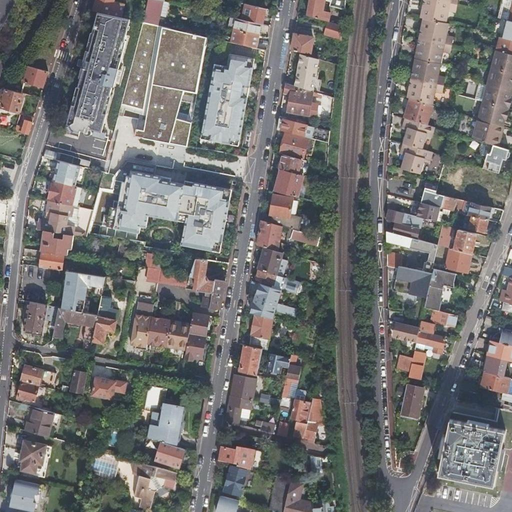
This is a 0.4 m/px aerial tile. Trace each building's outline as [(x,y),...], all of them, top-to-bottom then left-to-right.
[(96,0),(93,10),(98,11),(103,13),(114,15),(117,1),(114,1),(114,0),(96,0)] [(162,0),(160,0),(147,0),(145,10),(160,13),(162,0)] [(308,0),(306,15),(327,21),(329,21),(331,11),(324,9),(325,0),(308,0)] [(345,8),(345,0),(331,0),(331,5),(345,8)] [(457,3),(439,0),(422,0),(419,17),(422,17),(446,22),(448,10),(455,11),(457,3)] [(511,21),(511,0),(501,0),(497,17),(507,20),(511,21)] [(248,20),(261,23),(263,24),(266,9),(252,5),(248,20)] [(145,10),(143,21),(158,24),(160,13),(145,10)] [(96,128),(102,130),(107,113),(104,113),(109,95),(110,95),(112,86),(114,86),(116,76),(115,76),(117,68),(119,69),(121,59),(118,58),(123,41),(124,41),(130,19),(114,15),(103,13),(98,11),(92,33),(94,33),(89,51),(86,50),(83,60),(79,59),(77,66),(82,68),(79,78),(80,79),(78,88),(79,89),(75,106),(72,105),(66,126),(71,132),(80,134),(81,129),(85,130),(86,126),(93,128),(96,128)] [(422,17),(418,37),(451,44),(453,36),(446,34),(448,23),(446,22),(422,17)] [(237,18),(234,29),(259,35),(261,23),(248,20),(246,20),(237,18)] [(511,21),(507,20),(502,37),(511,39),(511,21)] [(158,24),(143,21),(120,104),(147,110),(144,130),(136,128),(134,135),(186,145),(191,121),(178,113),(184,88),(197,90),(207,36),(158,24)] [(342,25),(329,21),(327,21),(324,31),(339,36),(342,25)] [(467,42),(482,46),(485,32),(470,28),(467,42)] [(234,29),(231,41),(256,47),(259,35),(234,29)] [(293,33),(291,49),(310,53),(313,37),(293,33)] [(511,39),(502,37),(499,36),(496,49),(511,53),(511,39)] [(451,44),(418,37),(414,58),(440,63),(443,51),(450,52),(451,44)] [(490,66),(511,71),(511,53),(496,49),(495,49),(490,66)] [(312,91),(319,93),(322,79),(316,78),(319,58),(300,53),(294,85),(312,91)] [(254,58),(230,54),(228,67),(223,66),(223,69),(213,68),(201,134),(209,135),(208,139),(231,143),(231,139),(239,141),(247,96),(243,95),(245,86),(249,87),(254,58)] [(414,58),(410,78),(444,84),(445,76),(438,75),(440,63),(414,58)] [(23,81),(11,78),(2,87),(6,88),(21,92),(24,81),(43,86),(48,71),(28,65),(23,81)] [(486,83),(511,90),(511,71),(490,66),(486,83)] [(406,96),(409,97),(432,104),(435,91),(442,92),(444,84),(410,78),(406,96)] [(285,83),(283,93),(291,94),(288,110),(314,115),(316,103),(310,102),(312,91),(294,85),(285,83)] [(481,100),(508,107),(511,90),(486,83),(481,100)] [(21,92),(6,88),(0,107),(18,112),(24,93),(21,92)] [(404,117),(426,124),(432,104),(409,97),(404,117)] [(478,118),(503,125),(508,107),(481,100),(477,117),(478,118)] [(279,115),(277,129),(286,131),(315,138),(328,142),(330,130),(305,124),(296,122),(283,118),(283,116),(279,115)] [(405,129),(402,143),(422,149),(427,133),(432,135),(435,126),(426,124),(404,117),(401,128),(405,129)] [(24,118),(20,131),(28,133),(29,130),(32,121),(24,118)] [(497,145),(503,125),(478,118),(472,137),(492,144),(497,145)] [(301,158),(310,160),(315,138),(286,131),(282,144),(280,153),(283,153),(301,158)] [(404,155),(400,168),(420,174),(425,159),(431,160),(433,152),(422,149),(402,143),(399,153),(404,155)] [(498,171),(500,164),(501,161),(504,162),(508,148),(497,145),(492,144),(489,153),(487,152),(482,166),(498,171)] [(61,152),(59,159),(72,163),(74,155),(61,152)] [(281,168),(298,173),(301,158),(283,153),(279,168),(281,168)] [(59,159),(53,180),(75,186),(78,173),(83,175),(85,166),(78,164),(72,163),(59,159)] [(105,165),(91,161),(89,166),(104,170),(106,166),(105,166),(105,165)] [(177,245),(219,252),(229,188),(194,183),(196,171),(145,163),(143,170),(117,166),(111,207),(105,206),(100,235),(138,241),(142,219),(148,220),(149,216),(180,221),(177,245)] [(275,190),(297,196),(302,174),(298,173),(281,168),(275,190)] [(474,175),(471,187),(470,191),(480,194),(481,190),(505,196),(508,185),(474,175)] [(75,186),(53,180),(53,183),(50,182),(48,192),(50,192),(48,201),(49,201),(71,205),(76,186),(75,186)] [(425,182),(424,189),(436,193),(438,185),(425,182)] [(424,189),(420,202),(436,206),(439,207),(440,207),(444,194),(436,193),(424,189)] [(289,227),(296,230),(299,216),(295,216),(298,200),(292,199),(293,197),(273,194),(270,214),(272,214),(275,215),(273,223),(282,225),(289,227)] [(444,194),(440,207),(454,211),(461,212),(464,200),(444,194)] [(64,233),(73,234),(75,226),(66,224),(68,216),(71,217),(74,206),(49,201),(46,212),(52,213),(50,221),(45,220),(39,218),(36,228),(44,230),(55,231),(64,233)] [(488,219),(491,206),(471,201),(468,214),(488,219)] [(436,206),(420,202),(417,215),(422,217),(433,219),(436,220),(439,207),(436,206)] [(490,217),(500,220),(504,210),(493,207),(490,217)] [(387,218),(387,219),(395,222),(411,226),(420,228),(422,217),(417,215),(389,208),(387,218)] [(468,228),(485,232),(488,219),(471,215),(468,228)] [(264,246),(277,250),(279,238),(281,238),(282,236),(280,235),(282,225),(273,223),(271,222),(261,220),(257,244),(264,246)] [(395,222),(393,231),(409,235),(411,226),(395,222)] [(449,236),(451,227),(443,224),(440,234),(449,236)] [(317,245),(320,236),(296,230),(289,227),(286,236),(317,245)] [(454,247),(472,252),(477,233),(459,229),(454,247)] [(55,231),(44,230),(42,244),(41,251),(65,254),(67,254),(68,248),(72,248),(73,234),(64,233),(63,238),(54,236),(55,231)] [(387,240),(390,241),(430,252),(427,262),(429,263),(427,271),(432,273),(433,268),(432,267),(438,243),(409,235),(393,231),(387,230),(387,240)] [(104,239),(92,237),(90,250),(102,252),(104,239)] [(130,256),(133,243),(121,241),(118,254),(130,256)] [(276,273),(280,275),(282,270),(278,269),(283,252),(277,250),(264,246),(257,267),(259,268),(276,273)] [(445,268),(467,273),(472,252),(454,247),(450,246),(445,268)] [(396,257),(394,267),(398,268),(399,265),(401,265),(402,261),(401,261),(403,254),(387,250),(387,254),(396,257)] [(65,254),(41,251),(39,266),(63,269),(65,254)] [(147,267),(160,269),(166,269),(167,262),(156,261),(156,254),(145,253),(145,258),(148,258),(147,267)] [(387,265),(394,267),(396,257),(387,254),(387,265)] [(205,274),(208,260),(196,258),(191,273),(191,275),(197,276),(195,289),(204,290),(205,291),(214,292),(215,281),(209,280),(205,274)] [(399,265),(398,268),(393,289),(426,297),(432,273),(427,271),(401,265),(399,265)] [(511,267),(504,266),(502,273),(511,276),(511,275),(511,267)] [(189,274),(149,268),(147,278),(187,284),(189,274)] [(259,268),(258,270),(256,278),(261,279),(260,282),(281,288),(297,294),(301,281),(280,275),(276,273),(259,268)] [(460,288),(464,275),(444,270),(433,268),(432,273),(426,297),(425,303),(425,304),(425,305),(425,304),(424,307),(427,307),(433,309),(440,311),(447,312),(449,302),(448,302),(452,286),(460,288)] [(68,270),(63,308),(83,312),(88,284),(96,285),(91,314),(98,315),(100,306),(102,294),(106,276),(68,270)] [(511,275),(511,276),(508,289),(505,300),(505,301),(503,301),(501,309),(511,311),(511,275)] [(123,294),(132,296),(136,280),(126,279),(123,294)] [(220,309),(225,281),(216,279),(215,281),(214,292),(205,291),(204,290),(201,305),(220,309)] [(281,288),(260,282),(255,297),(276,303),(281,288)] [(102,318),(117,321),(119,310),(109,308),(112,296),(102,294),(100,306),(104,307),(102,318)] [(299,309),(276,303),(255,297),(250,312),(255,313),(272,317),(274,310),(297,316),(299,309)] [(59,307),(28,300),(26,308),(28,308),(24,329),(43,333),(45,320),(56,322),(59,307)] [(147,342),(152,317),(154,306),(138,303),(130,344),(135,345),(135,347),(146,349),(147,342)] [(95,328),(93,340),(104,342),(107,329),(115,331),(117,321),(102,318),(104,307),(100,306),(98,315),(98,316),(98,317),(96,328),(95,328)] [(60,341),(65,319),(86,324),(83,339),(92,341),(93,340),(95,328),(96,328),(98,317),(98,316),(98,315),(91,314),(83,312),(63,308),(59,307),(56,322),(52,340),(60,341)] [(433,309),(427,307),(426,310),(433,311),(431,318),(434,321),(454,325),(456,314),(447,312),(440,311),(433,309)] [(209,316),(193,313),(191,324),(189,333),(206,336),(209,316)] [(267,348),(273,317),(272,317),(255,313),(249,345),(261,347),(267,348)] [(483,323),(496,326),(498,318),(486,315),(483,323)] [(171,320),(152,317),(147,342),(167,346),(171,320)] [(191,324),(171,320),(167,346),(186,349),(188,338),(189,333),(191,324)] [(436,324),(421,321),(420,322),(419,328),(419,329),(428,331),(434,333),(436,324)] [(419,328),(398,322),(397,328),(396,328),(394,336),(416,341),(419,329),(419,328)] [(511,329),(499,326),(499,327),(499,330),(501,335),(500,338),(492,336),(491,340),(511,344),(511,329)] [(416,341),(413,358),(410,370),(409,376),(420,378),(429,353),(426,352),(430,343),(439,346),(437,351),(445,353),(448,338),(427,333),(428,331),(419,329),(416,341)] [(206,336),(189,333),(188,338),(186,349),(185,358),(193,359),(194,356),(202,358),(206,336)] [(511,344),(491,340),(489,346),(488,346),(486,354),(508,359),(511,360),(511,344)] [(256,374),(261,347),(249,345),(244,344),(239,371),(256,374)] [(288,366),(289,363),(290,357),(270,352),(266,369),(280,372),(281,365),(288,366)] [(504,375),(508,359),(486,354),(482,370),(483,371),(504,375)] [(397,367),(410,370),(413,358),(400,355),(397,367)] [(296,387),(301,366),(289,363),(288,366),(285,380),(281,399),(279,405),(291,408),(296,387)] [(26,364),(22,380),(39,385),(54,389),(56,382),(53,382),(56,373),(26,364)] [(83,393),(87,373),(74,371),(70,391),(83,393)] [(510,377),(504,375),(483,371),(482,378),(479,378),(478,386),(484,387),(491,389),(507,392),(510,377)] [(252,399),(257,378),(234,373),(231,394),(252,399)] [(96,376),(92,394),(113,398),(115,390),(125,392),(128,381),(116,378),(116,380),(96,376)] [(35,400),(39,385),(22,380),(18,398),(25,400),(28,398),(35,400)] [(407,383),(400,412),(417,416),(424,387),(407,383)] [(478,386),(467,383),(465,390),(482,394),(484,387),(478,386)] [(293,433),(304,436),(307,420),(305,420),(309,402),(304,401),(306,390),(296,387),(291,408),(290,416),(297,418),(293,433)] [(511,405),(503,403),(503,407),(509,409),(511,409),(511,393),(507,392),(491,389),(490,396),(510,400),(511,398),(511,405)] [(226,418),(229,422),(237,424),(240,408),(249,410),(252,399),(231,394),(226,418)] [(307,420),(304,436),(315,438),(318,422),(322,423),(319,397),(313,396),(307,420)] [(153,411),(149,436),(177,445),(179,430),(180,431),(180,429),(181,429),(183,427),(184,422),(183,420),(182,420),(182,417),(183,406),(172,404),(171,405),(163,403),(163,404),(160,404),(158,412),(153,411)] [(58,428),(62,414),(32,406),(25,430),(49,436),(52,426),(58,428)] [(439,471),(493,483),(505,428),(451,416),(447,432),(446,437),(445,445),(439,471)] [(135,423),(128,421),(126,429),(133,432),(135,423)] [(285,435),(288,423),(278,421),(275,433),(285,435)] [(179,466),(185,448),(177,445),(149,436),(148,436),(145,445),(159,449),(156,459),(179,466)] [(25,460),(23,469),(31,470),(30,474),(36,475),(38,462),(43,462),(44,455),(49,456),(50,456),(52,446),(26,441),(24,450),(20,449),(18,458),(25,460)] [(248,468),(260,471),(264,450),(261,450),(241,446),(240,449),(222,446),(219,460),(238,463),(237,465),(239,465),(248,468)] [(324,457),(310,454),(311,472),(315,472),(323,471),(324,457)] [(49,456),(44,455),(43,462),(38,462),(36,475),(45,477),(49,456)] [(178,472),(140,461),(131,494),(138,496),(137,499),(149,503),(153,491),(153,490),(146,489),(148,481),(153,482),(154,478),(164,480),(162,487),(162,488),(173,491),(178,472)] [(238,467),(231,465),(223,491),(240,496),(247,470),(238,467)] [(280,511),(282,511),(290,480),(291,480),(278,476),(269,509),(272,510),(280,511)] [(153,491),(162,487),(164,480),(154,478),(153,482),(148,481),(146,489),(153,490),(153,491)] [(10,496),(6,511),(31,511),(32,510),(34,511),(40,484),(15,479),(14,487),(12,488),(11,497),(10,496)] [(313,511),(313,502),(299,498),(303,483),(290,480),(282,511),(313,511)] [(476,493),(474,498),(487,501),(488,496),(476,493)] [(254,511),(256,505),(220,495),(215,511),(254,511)] [(146,511),(149,503),(137,499),(134,511),(137,511),(146,511)] [(333,511),(333,506),(329,506),(328,500),(313,500),(313,502),(313,511),(333,511)]
